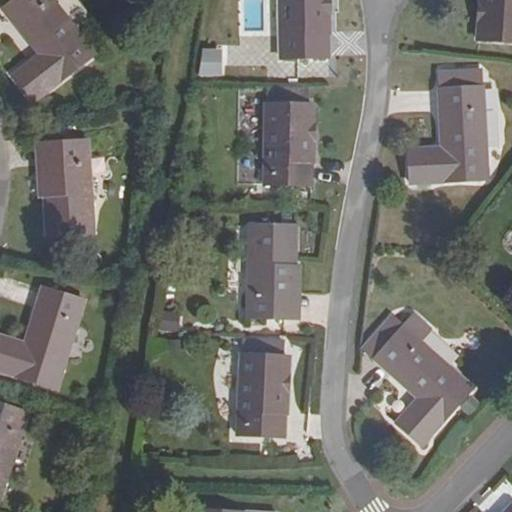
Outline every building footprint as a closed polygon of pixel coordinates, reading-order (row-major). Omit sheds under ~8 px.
[(95,56),(52,0),(16,0),(3,10),(38,55),(13,75),(35,103),(95,56)] [(328,0),(279,0),(281,60),(329,59),(328,0)] [(511,0),(479,0),(476,41),(511,43),(511,0)] [(481,73),(450,74),(451,91),(439,92),(442,149),(443,162),(430,163),(430,150),(410,151),(412,187),(487,182),(484,103),(482,89),(481,73)] [(437,74),(439,92),(451,91),(450,74),(437,74)] [(267,107),(264,107),(264,186),(312,186),(313,107),(309,107),(309,92),(266,91),(267,107)] [(87,143),(50,145),(53,203),(45,204),(47,237),(93,235),(87,143)] [(53,203),(50,145),(41,146),(45,204),(53,203)] [(442,149),(430,150),(430,163),(443,162),(442,149)] [(247,318),(285,319),(287,260),(295,260),(295,228),(250,227),(247,318)] [(230,260),(229,290),(243,291),(244,261),(230,260)] [(287,260),(285,319),(293,318),(295,260),(287,260)] [(84,301),(42,289),(24,344),(0,336),(0,371),(56,389),(84,301)] [(414,316),(404,327),(421,342),(431,330),(414,316)] [(392,318),(371,342),(381,352),(374,361),(418,399),(396,424),(421,447),(473,389),(421,342),(404,327),(392,318)] [(236,435),(285,437),(289,358),(284,357),(285,343),(242,340),(240,359),(236,435)] [(363,351),(374,361),(381,352),(371,342),(363,351)] [(0,404),(0,494),(28,415),(0,404)]
